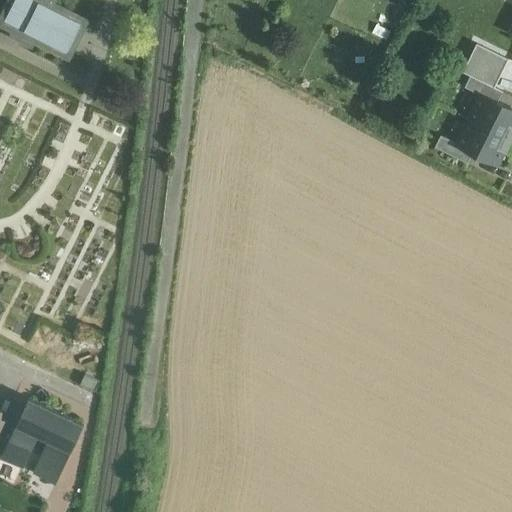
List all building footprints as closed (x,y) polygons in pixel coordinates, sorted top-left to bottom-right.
[(72,18),(51,8),(54,0),(8,0),(0,17),(0,24),(22,36),(20,40),(32,46),(37,36),(58,47),(58,46),(66,50),(80,23),(72,19),(72,18)] [(502,90),(471,74),(465,85),(481,93),(496,101),(502,90)] [(511,108),(496,101),(481,93),(468,118),(511,139),(511,138),(511,108)] [(468,118),(456,143),(472,151),(497,164),(504,150),(506,151),(511,139),(468,118)] [(440,135),(434,146),(467,162),(472,151),(456,143),(440,135)] [(83,423),(28,397),(8,441),(30,451),(37,435),(48,440),(33,472),(55,482),(83,423)]
